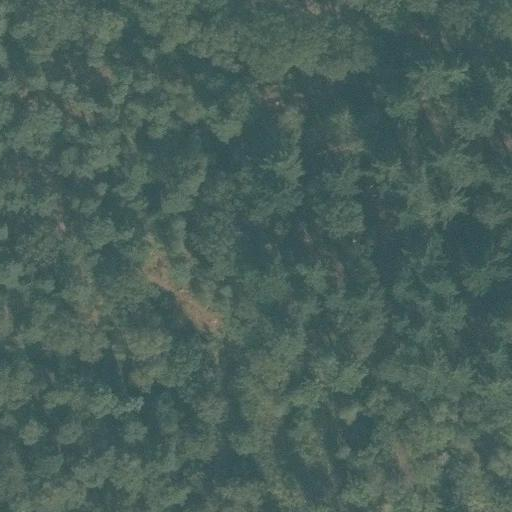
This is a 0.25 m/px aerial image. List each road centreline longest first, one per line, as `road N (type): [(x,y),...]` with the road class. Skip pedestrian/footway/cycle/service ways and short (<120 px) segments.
road 1 (track): [(204,511),(252,0)]
road 2 (track): [(219,348),(511,387)]
road 3 (track): [(511,55),(248,0)]
